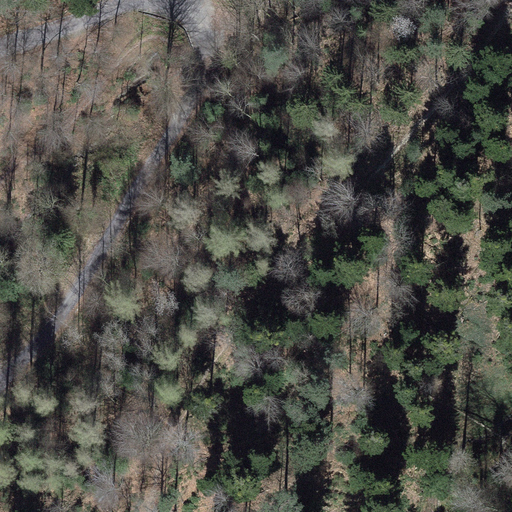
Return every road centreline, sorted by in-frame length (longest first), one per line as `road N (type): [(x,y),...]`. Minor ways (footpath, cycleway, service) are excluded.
road 1 (track): [(0,386),(63,328),(197,83),(217,32),(207,0)]
road 2 (track): [(131,0),(0,45)]
